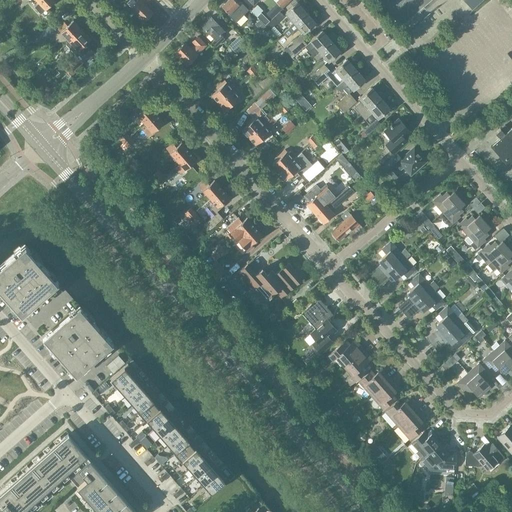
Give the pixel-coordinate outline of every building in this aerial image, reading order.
[(55,1),(53,0),(35,0),(39,3),(34,7),(41,14),(45,10),(55,1)] [(133,0),(130,0),(127,4),(130,7),(130,8),(143,21),(152,13),(144,4),(148,0),(137,0),(135,2),(133,0)] [(234,0),(228,0),(222,7),(228,13),(228,14),(235,22),(236,21),(248,9),(240,2),(238,4),(234,0)] [(278,0),(276,2),(283,9),(291,0),(278,0)] [(511,0),(464,0),(473,9),(482,0),(511,0)] [(287,23),(291,27),(307,13),(298,3),(286,13),(291,19),(287,23)] [(261,12),(257,16),(265,25),(270,21),(261,12)] [(280,12),(266,26),(270,30),(284,17),(280,12)] [(249,13),(246,16),(247,20),(252,21),(255,18),(253,14),(249,13)] [(307,13),(291,27),(284,33),(288,38),(299,28),(304,33),(315,23),(307,13)] [(49,14),(45,17),(50,22),(54,19),(49,14)] [(211,17),(202,26),(214,39),(212,42),(216,46),(219,43),(224,39),(220,35),(225,31),(211,17)] [(259,20),(255,24),(262,30),(266,27),(259,20)] [(58,29),(69,42),(82,30),(73,21),(67,26),(65,23),(58,29)] [(49,26),(42,33),(47,39),(54,31),(49,26)] [(69,42),(66,45),(79,59),(84,64),(95,54),(88,47),(84,44),(90,39),(82,30),(69,42)] [(309,52),(313,57),(331,41),(322,31),(311,41),(316,47),(309,52)] [(302,33),(287,46),(287,47),(291,51),(303,40),(306,37),(302,33)] [(239,36),(229,45),(237,54),(247,44),(239,36)] [(185,43),(175,53),(187,65),(197,55),(196,55),(206,45),(197,37),(192,42),(195,45),(191,49),(185,43)] [(303,40),(291,51),(295,55),(307,45),(303,40)] [(331,41),(313,57),(317,61),(324,56),(329,62),(340,51),(331,41)] [(287,47),(282,51),(286,55),(291,51),(287,47)] [(218,54),(215,57),(221,63),(224,60),(218,54)] [(70,77),(84,64),(79,59),(65,72),(70,77)] [(337,87),(344,80),(356,70),(347,60),(335,70),(340,75),(332,82),(337,87)] [(256,63),(253,66),(256,69),(259,67),(259,66),(262,63),(260,61),(256,64),(256,63)] [(310,76),(314,81),(328,69),(324,65),(310,76)] [(253,66),(248,69),(247,71),(253,79),(259,73),(258,72),(256,69),(253,66)] [(328,69),(314,81),(318,85),(332,74),(328,69)] [(344,80),(337,87),(340,91),(344,88),(349,93),(349,94),(353,90),(365,80),(356,70),(344,80)] [(217,90),(212,95),(218,103),(233,90),(237,86),(234,83),(230,86),(225,80),(219,85),(216,88),(217,90)] [(233,90),(218,103),(225,110),(230,105),(232,107),(236,104),(241,99),(236,93),(240,90),(237,86),(233,90)] [(360,102),(354,107),(357,111),(361,116),(381,98),(372,88),(360,98),(358,100),(360,102)] [(276,95),(270,89),(246,110),(252,117),(260,110),(276,95)] [(336,104),(340,109),(353,98),(349,93),(336,104)] [(353,98),(340,109),(344,113),(357,102),(353,98)] [(381,98),(361,116),(365,121),(373,114),(378,119),(390,109),(381,98)] [(277,106),(284,114),(290,108),(283,101),(277,106)] [(134,111),(145,124),(156,114),(149,105),(144,110),(140,106),(134,111)] [(248,124),(242,130),(249,137),(263,125),(271,118),(266,111),(263,114),(260,110),(252,117),(253,117),(250,120),(251,122),(248,124)] [(128,118),(126,116),(125,113),(116,121),(119,126),(128,118)] [(156,114),(145,124),(147,127),(143,130),(148,136),(164,123),(156,114)] [(263,125),(249,137),(255,145),(264,137),(266,139),(271,134),(267,129),(276,121),(272,117),(271,118),(263,125)] [(398,118),(383,131),(391,139),(385,144),(393,153),(406,142),(402,137),(409,131),(398,118)] [(363,131),(367,136),(381,125),(376,120),(363,131)] [(499,138),(495,142),(503,151),(499,155),(507,164),(511,161),(511,160),(511,126),(509,130),(505,125),(501,129),(500,128),(495,133),(499,138)] [(119,138),(123,143),(129,138),(125,133),(119,138)] [(307,140),(314,148),(319,143),(313,135),(307,140)] [(123,143),(108,156),(122,171),(126,167),(117,156),(127,148),(127,147),(133,142),(129,138),(123,143)] [(332,146),(328,141),(321,147),(326,152),(319,157),(327,165),(339,154),(332,146)] [(166,149),(178,162),(189,151),(181,143),(176,148),(172,143),(166,149)] [(346,145),(340,150),(345,155),(351,150),(346,145)] [(308,147),(301,153),(304,156),(311,150),(308,147)] [(382,166),(381,166),(388,174),(388,173),(393,179),(400,173),(398,171),(403,166),(410,174),(425,161),(414,148),(401,159),(396,154),(389,160),(388,160),(382,166)] [(272,164),(279,172),(293,159),(285,150),(280,155),(281,156),(272,164)] [(189,151),(178,162),(180,164),(176,168),(181,174),(197,160),(189,151)] [(293,159),(279,172),(285,180),(295,172),(296,173),(302,169),(303,170),(310,163),(304,156),(301,153),(293,159)] [(342,155),(336,160),(354,181),(360,176),(345,159),(342,155)] [(385,155),(378,161),(382,166),(388,160),(389,160),(385,155)] [(152,176),(156,180),(162,175),(158,171),(152,176)] [(156,180),(160,185),(166,180),(162,175),(156,180)] [(199,186),(210,199),(222,189),(215,180),(209,185),(206,181),(199,186)] [(313,199),(307,204),(315,214),(326,204),(330,201),(335,196),(348,185),(345,182),(332,193),(325,186),(325,185),(312,197),(313,199)] [(348,185),(335,196),(340,202),(341,203),(354,192),(348,185)] [(222,189),(210,199),(202,207),(211,218),(205,224),(210,229),(223,218),(217,212),(224,205),(223,204),(230,198),(222,189)] [(432,201),(442,212),(461,195),(456,189),(453,192),(453,191),(449,195),(446,192),(441,196),(440,194),(432,201)] [(370,192),(364,197),(369,202),(374,197),(370,192)] [(442,212),(439,215),(445,221),(449,226),(452,224),(460,216),(458,215),(463,211),(460,207),(464,204),(463,203),(466,201),(461,195),(456,200),(442,212)] [(326,204),(315,214),(323,223),(334,214),(329,209),(331,207),(333,209),(340,202),(335,196),(330,201),(326,204)] [(185,213),(189,218),(195,213),(191,208),(185,213)] [(344,221),(331,232),(339,241),(351,230),(352,231),(360,225),(351,215),(351,216),(347,211),(340,217),(344,221)] [(415,216),(425,227),(430,222),(420,211),(415,216)] [(182,224),(189,218),(185,213),(173,223),(175,225),(177,227),(178,228),(182,224)] [(195,213),(189,218),(192,222),(193,222),(199,217),(195,213)] [(457,225),(467,236),(486,219),(481,213),(479,215),(478,215),(474,219),(471,216),(467,220),(465,218),(457,225)] [(189,218),(182,224),(186,228),(192,222),(189,218)] [(238,241),(243,237),(255,227),(247,218),(242,223),(238,218),(227,228),(238,241)] [(467,236),(464,238),(469,244),(474,250),(477,247),(485,240),(483,238),(488,234),(485,231),(489,227),(492,225),(486,219),(467,236)] [(430,222),(425,227),(428,230),(437,240),(442,235),(433,225),(430,222)] [(243,237),(238,241),(247,252),(253,247),(252,245),(263,235),(255,227),(243,237)] [(480,250),(477,253),(482,259),(487,264),(490,262),(509,245),(504,239),(501,241),(497,245),(494,242),(490,245),(488,244),(480,250)] [(369,274),(374,280),(407,251),(404,249),(400,252),(390,241),(381,249),(385,254),(378,261),(381,264),(369,274)] [(40,262),(24,245),(0,265),(0,289),(21,312),(57,282),(40,262)] [(490,262),(487,264),(492,271),(495,268),(500,273),(508,266),(506,264),(511,260),(508,257),(511,253),(511,252),(511,247),(509,245),(490,262)] [(218,251),(222,256),(228,250),(224,246),(218,251)] [(453,249),(449,252),(452,255),(459,264),(463,260),(456,252),(453,249)] [(407,251),(374,280),(380,286),(391,276),(394,279),(402,273),(406,278),(415,270),(405,258),(410,255),(407,251)] [(452,259),(447,263),(451,268),(456,263),(452,259)] [(216,260),(215,261),(206,269),(220,286),(232,275),(227,269),(225,270),(216,260)] [(465,261),(460,266),(469,275),(473,271),(465,261)] [(256,275),(247,266),(237,275),(245,285),(248,282),(254,289),(257,286),(268,299),(272,295),(272,294),(275,291),(281,298),(305,277),(297,268),(294,271),(288,264),(271,279),(262,269),(256,275)] [(505,284),(510,291),(511,289),(511,270),(511,269),(503,276),(508,282),(505,284)] [(397,307),(402,313),(435,284),(433,281),(428,285),(418,273),(409,281),(414,286),(406,293),(409,297),(397,307)] [(468,275),(464,280),(467,284),(472,280),(468,275)] [(472,280),(467,284),(471,288),(476,284),(472,280)] [(223,287),(226,291),(231,287),(226,282),(222,286),(223,287)] [(435,284),(402,313),(408,319),(419,309),(422,312),(430,305),(435,310),(444,302),(434,291),(438,287),(435,284)] [(490,299),(495,304),(499,300),(494,295),(490,299)] [(301,313),(315,329),(327,319),(332,314),(318,298),(301,313)] [(437,329),(426,339),(431,345),(464,316),(454,305),(449,309),(447,305),(437,313),(442,319),(440,320),(434,325),(437,329)] [(80,307),(43,339),(76,376),(112,344),(80,307)] [(464,316),(431,345),(436,351),(448,341),(451,344),(456,349),(463,343),(476,331),(464,316)] [(327,319),(315,329),(310,334),(316,341),(312,344),(320,354),(333,343),(328,337),(336,331),(327,319)] [(484,340),(482,338),(485,335),(481,330),(474,337),(480,343),(484,340)] [(340,366),(341,368),(362,350),(358,345),(356,346),(352,342),(349,345),(344,340),(325,357),(330,362),(336,357),(342,364),(340,366)] [(490,347),(493,350),(510,369),(511,367),(511,359),(510,357),(511,355),(511,353),(509,350),(511,349),(504,340),(499,345),(496,342),(490,347)] [(362,350),(341,368),(342,369),(345,367),(351,374),(345,380),(350,385),(369,368),(365,363),(369,360),(365,356),(366,354),(362,350)] [(510,369),(493,350),(481,360),(489,368),(491,366),(495,371),(497,368),(501,372),(502,372),(504,375),(510,369)] [(312,353),(303,361),(308,366),(317,358),(312,353)] [(452,356),(441,366),(445,371),(456,361),(452,356)] [(478,363),(467,373),(484,393),(490,388),(487,385),(488,385),(484,380),(487,377),(483,373),(485,371),(478,363)] [(128,364),(111,379),(118,387),(135,372),(128,364)] [(484,393),(467,373),(464,370),(458,375),(461,378),(455,383),(462,391),(464,389),(468,394),(471,391),(475,396),(476,395),(478,398),(484,393)] [(359,381),(371,395),(388,380),(384,374),(381,377),(377,372),(374,376),(370,371),(359,381)] [(142,381),(135,373),(118,388),(125,396),(142,381)] [(388,380),(371,395),(383,409),(394,399),(391,395),(394,392),(390,387),(393,385),(388,380)] [(142,381),(125,396),(132,404),(149,389),(142,381)] [(104,382),(99,387),(103,391),(108,386),(104,382)] [(149,389),(132,404),(139,412),(138,412),(138,413),(156,397),(149,389)] [(156,397),(138,413),(145,421),(164,405),(163,405),(162,405),(156,398),(157,397),(156,397)] [(385,411),(397,425),(414,410),(410,405),(408,407),(404,402),(400,406),(396,401),(385,411)] [(337,403),(330,409),(340,420),(346,414),(337,403)] [(164,405),(145,421),(146,421),(147,421),(154,428),(171,413),(164,405)] [(414,410),(397,425),(409,439),(421,429),(417,425),(421,422),(417,417),(419,415),(414,410)] [(178,421),(171,413),(154,428),(161,436),(178,421)] [(178,421),(161,436),(168,444),(185,429),(178,421)] [(511,429),(509,426),(497,437),(511,452),(511,451),(511,429)] [(185,429),(168,444),(175,452),(174,453),(192,437),(185,429)] [(415,453),(421,459),(439,443),(431,434),(427,437),(423,432),(411,442),(418,450),(415,453)] [(0,511),(27,511),(68,477),(98,511),(131,511),(95,471),(91,467),(86,461),(86,460),(65,436),(0,492),(0,511)] [(192,437),(174,453),(181,462),(199,446),(199,445),(198,446),(191,439),(192,438),(192,437)] [(439,443),(421,459),(426,465),(429,463),(432,466),(435,463),(440,468),(453,469),(455,451),(448,451),(447,452),(439,443)] [(483,444),(473,453),(471,452),(465,451),(464,465),(477,466),(480,463),(486,470),(497,460),(498,462),(503,457),(497,449),(492,443),(487,447),(483,444)] [(199,446),(181,462),(182,461),(189,469),(206,454),(199,446)] [(206,454),(189,469),(196,477),(214,462),(206,454)] [(382,455),(377,459),(381,464),(386,460),(382,455)] [(214,462),(196,477),(203,485),(221,470),(214,462)] [(388,462),(382,467),(385,471),(391,466),(388,462)] [(221,470),(204,485),(211,493),(228,478),(221,470)] [(446,477),(444,495),(452,495),(453,491),(453,477),(446,477)] [(473,484),(466,489),(473,497),(479,492),(473,484)]
